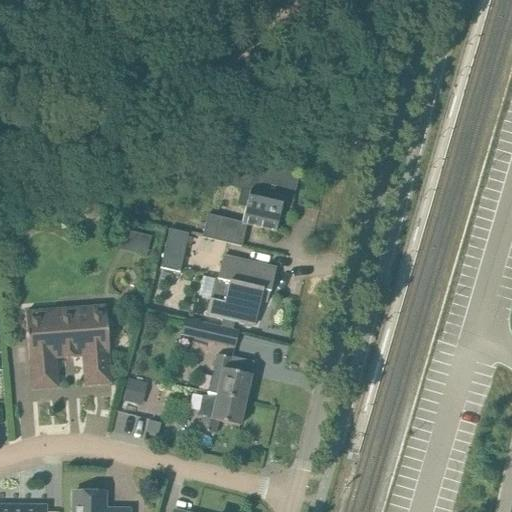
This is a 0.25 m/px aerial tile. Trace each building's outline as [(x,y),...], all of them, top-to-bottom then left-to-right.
[(293,202),(299,175),(277,170),(232,179),(230,187),(241,190),(237,206),(245,208),(241,224),(276,232),(279,216),(284,217),(288,201),(293,202)] [(145,196),(133,199),(136,216),(149,214),(145,196)] [(245,232),(226,227),(227,219),(207,215),(202,238),(242,247),(245,232)] [(160,269),(180,273),(188,234),(169,230),(160,269)] [(135,233),(132,246),(147,250),(150,237),(135,233)] [(270,292),(275,269),(223,257),(218,279),(213,278),(213,279),(269,292),(270,292)] [(213,279),(205,314),(221,318),(222,318),(220,328),(232,330),(234,321),(254,326),(260,300),(267,302),(269,292),(213,279)] [(42,311),(25,312),(27,335),(25,335),(26,339),(27,339),(30,370),(32,390),(58,388),(56,359),(82,357),(85,386),(111,384),(109,364),(106,313),(49,318),(42,311)] [(210,325),(207,341),(235,347),(238,332),(232,330),(220,328),(210,325)] [(214,367),(208,393),(216,395),(246,401),(251,376),(229,371),(232,358),(217,355),(214,367)] [(127,379),(122,401),(142,406),(147,384),(127,379)] [(202,418),(200,431),(215,434),(218,422),(240,426),(246,401),(216,395),(208,393),(202,418)] [(105,492),(73,492),(73,511),(129,511),(129,510),(105,510),(105,492)]
